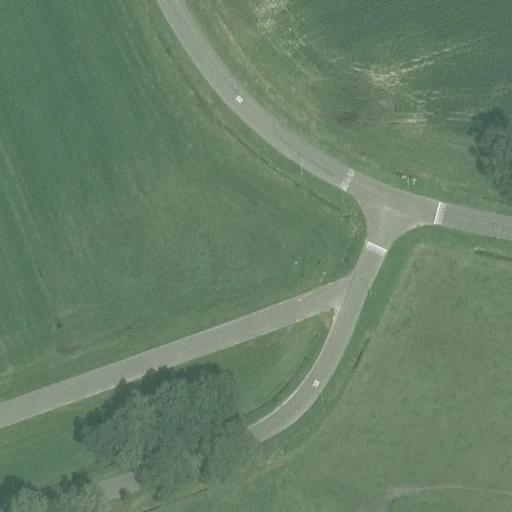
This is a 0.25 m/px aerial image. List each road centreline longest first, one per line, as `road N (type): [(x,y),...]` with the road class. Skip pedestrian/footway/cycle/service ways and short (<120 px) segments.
road 1 (tertiary): [(52,511),(232,445),(299,404),(333,350),(391,200)]
road 2 (tertiary): [(391,200),(299,152),(256,117),(205,60),(168,0)]
road 3 (tertiary): [(511,230),(391,200)]
